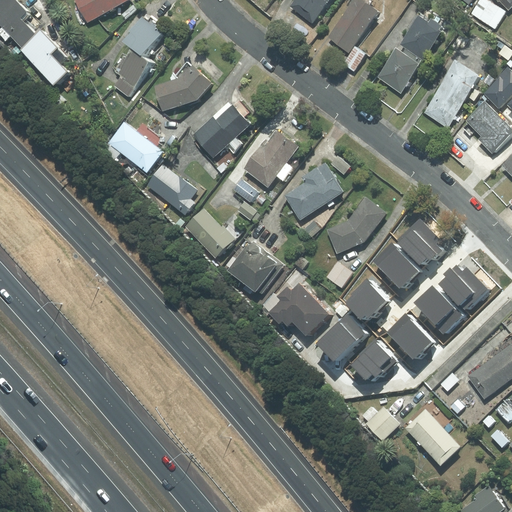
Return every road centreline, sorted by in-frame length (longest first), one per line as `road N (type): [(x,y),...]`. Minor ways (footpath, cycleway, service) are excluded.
road 1 (residential): [(511,257),(442,187),(233,27),(211,0)]
road 2 (motorway): [(0,280),(199,511)]
road 3 (motorway): [(121,511),(0,374)]
road 4 (unknown): [(418,392),(511,298)]
